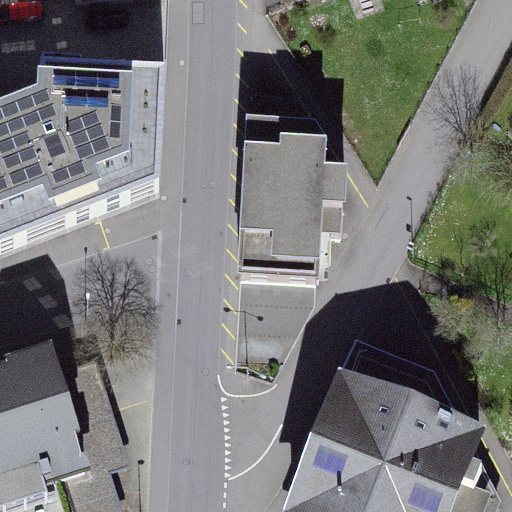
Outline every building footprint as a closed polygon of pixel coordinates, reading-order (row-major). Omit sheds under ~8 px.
[(161,0),(0,0),(0,1),(53,2),(54,28),(162,33),(161,0)] [(390,0),(271,0),(282,35),(392,5),(390,0)] [(415,0),(421,14),(455,0),(415,0)] [(154,72),(24,92),(0,103),(0,264),(151,213),(154,72)] [(236,308),(319,316),(351,252),(349,188),(298,114),(248,111),(236,308)] [(19,511),(17,505),(65,492),(36,385),(0,394),(0,511),(19,511)] [(457,511),(481,454),(330,394),(282,511),(457,511)]
